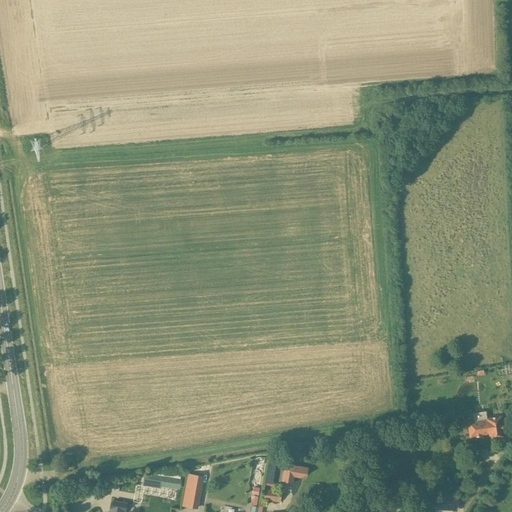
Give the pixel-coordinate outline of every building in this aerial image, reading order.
[(219,263),(214,293),(279,304),(284,275),(219,263)] [(192,311),(183,364),(212,369),(221,316),(192,311)] [(267,325),(255,390),(284,395),(296,330),(267,325)] [(153,355),(117,362),(122,385),(157,379),(153,355)] [(225,395),(148,409),(153,438),(230,424),(225,395)] [(505,436),(501,416),(483,419),(482,413),(467,416),(470,438),(489,435),(490,439),(505,436)] [(109,418),(80,424),(82,435),(111,430),(109,418)] [(124,418),(116,419),(118,429),(126,427),(124,418)] [(272,484),(277,461),(270,459),(264,482),(272,484)] [(294,478),(301,479),(308,475),(309,468),(285,464),(282,482),(293,484),(294,478)] [(198,508),(204,475),(188,472),(181,505),(198,508)] [(142,484),(179,489),(180,479),(144,474),(142,484)] [(257,503),(260,488),(254,487),(251,502),(257,503)] [(280,502),(281,498),(282,491),(262,489),(261,499),(280,502)] [(429,497),(428,510),(439,510),(457,511),(457,505),(457,498),(429,497)] [(120,511),(121,510),(126,511),(127,503),(114,501),(112,508),(111,511),(120,511)]
